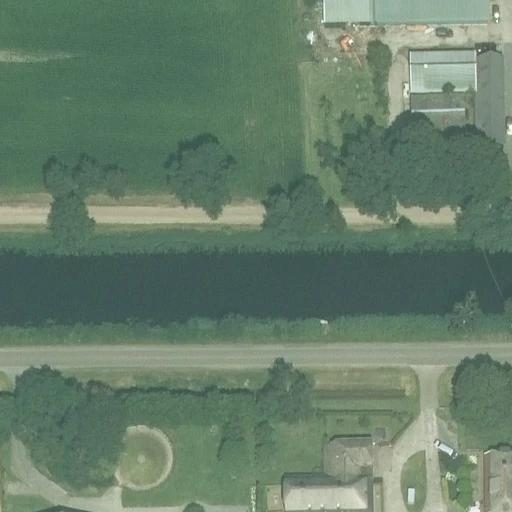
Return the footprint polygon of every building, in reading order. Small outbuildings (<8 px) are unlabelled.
[(324,0),(324,25),(363,25),(362,0),(324,0)] [(370,0),(370,2),(371,27),(487,25),(486,2),(486,0),(370,0)] [(475,61),(475,55),(409,57),(410,62),(410,96),(475,95),(476,150),(504,149),(503,61),(475,61)] [(411,139),(464,137),(463,99),(410,100),(411,139)] [(461,450),(460,434),(443,435),(444,451),(461,450)] [(353,483),(371,483),(370,470),(372,470),(372,446),(324,447),(325,481),(350,480),(353,483)] [(485,511),(511,511),(511,455),(485,456),(485,511)] [(371,511),(371,483),(353,483),(350,480),(325,481),(286,482),(286,511),(371,511)]
